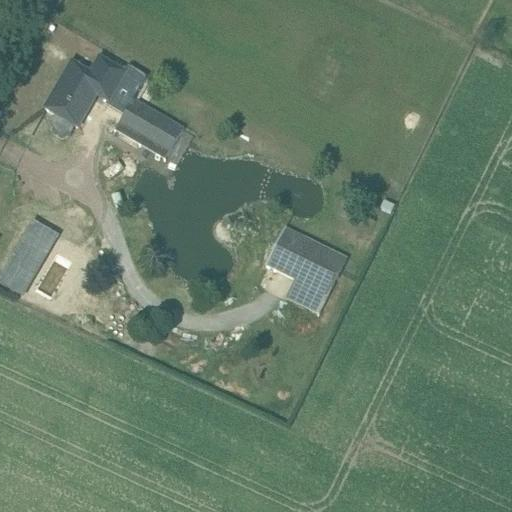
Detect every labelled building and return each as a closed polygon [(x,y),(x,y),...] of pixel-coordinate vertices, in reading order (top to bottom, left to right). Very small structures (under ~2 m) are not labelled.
[(44,110),(55,117),(51,125),(53,134),(61,138),(71,136),(76,129),(77,130),(85,116),(80,113),(91,94),(109,105),(110,105),(125,115),(116,132),(166,160),(183,131),(157,116),(156,119),(131,103),(146,80),(128,69),(124,75),(102,62),(93,77),(76,68),(66,86),(60,83),(44,110)] [(2,282),(18,292),(50,237),(34,227),(2,282)] [(346,261),(283,230),(264,268),(295,283),(286,300),(319,316),(346,261)] [(65,284),(61,260),(42,264),(46,288),(65,284)] [(94,274),(80,266),(75,276),(89,284),(94,274)] [(75,312),(71,321),(87,329),(91,319),(75,312)]
